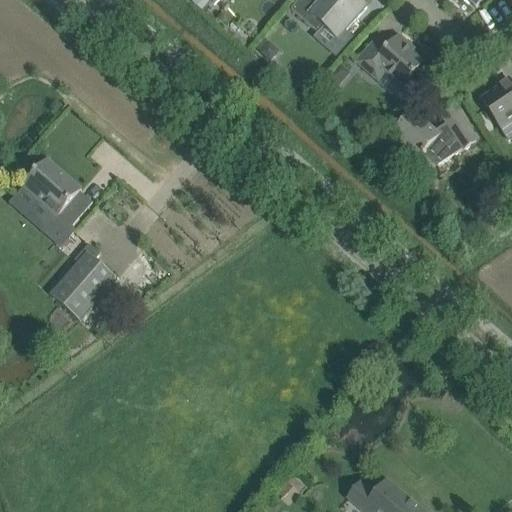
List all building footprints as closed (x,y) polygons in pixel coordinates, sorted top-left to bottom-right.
[(195,0),(207,10),(211,5),(205,0),(195,0)] [(366,9),(356,0),(321,0),(320,2),(318,0),(300,0),(291,11),(318,35),(327,25),(341,38),(366,9)] [(455,0),(457,1),(457,0),(465,0),(475,9),(483,0),(455,0)] [(412,54),(415,52),(399,37),(385,53),(374,43),(355,64),(372,79),(381,70),(403,89),(424,65),(412,54)] [(264,50),(260,54),(271,64),(274,60),(274,51),(268,45),(264,50)] [(511,86),(511,85),(502,92),(501,90),(481,103),(492,120),(509,144),(511,141),(511,86)] [(474,143),(463,126),(454,111),(441,119),(446,126),(434,134),(413,114),(391,139),(419,163),(424,157),(437,169),(463,151),(464,152),(476,144),(474,143)] [(379,149),(386,140),(380,135),(372,143),(379,149)] [(79,221),(66,210),(82,192),(47,162),(23,189),(58,219),(60,217),(72,229),(79,221)] [(80,323),(103,296),(117,281),(95,262),(100,256),(89,246),(76,261),(74,263),(77,265),(50,297),(52,299),(80,323)] [(375,511),(419,511),(382,485),(369,498),(382,505),(375,511)]
